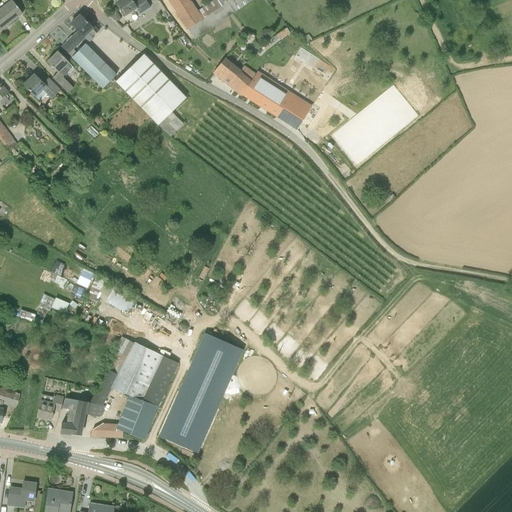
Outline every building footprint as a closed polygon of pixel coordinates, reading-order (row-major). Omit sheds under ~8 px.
[(0,30),(22,14),(11,0),(10,0),(0,8),(0,30)] [(132,0),(132,1),(131,0),(118,0),(115,3),(124,17),(136,9),(140,14),(150,8),(144,0),(132,0)] [(168,0),(195,39),(231,14),(219,0),(214,0),(197,12),(189,0),(168,0)] [(251,0),(219,0),(231,14),(251,0)] [(121,19),(116,12),(110,16),(116,22),(121,19)] [(87,23),(80,15),(70,24),(77,32),(72,37),(71,36),(65,41),(66,42),(61,47),(68,54),(71,57),(71,58),(101,90),(117,75),(86,43),(77,51),(74,48),(86,37),(85,36),(88,33),(92,37),(98,31),(89,22),(87,23)] [(288,26),(278,33),(282,38),(292,32),(288,26)] [(70,73),(73,70),(73,68),(68,63),(69,62),(57,51),(47,62),(57,73),(53,77),(62,87),(67,93),(73,87),(67,82),(63,77),(67,73),(70,73)] [(158,125),(186,98),(143,55),(115,82),(158,125)] [(238,70),(224,59),(217,68),(213,73),(241,95),(242,94),(258,104),(259,102),(278,114),(287,100),(282,97),(283,95),(276,91),(277,89),(269,84),(271,81),(245,62),(238,70)] [(43,83),(34,74),(23,85),(35,97),(42,90),(52,99),(60,91),(48,78),(43,83)] [(0,83),(0,104),(1,106),(8,100),(4,96),(8,93),(0,84),(0,83)] [(290,128),(307,115),(314,110),(308,101),(284,120),(290,128)] [(95,119),(100,126),(104,123),(99,115),(95,119)] [(0,140),(5,146),(13,140),(0,124),(0,140)] [(26,162),(20,155),(16,158),(22,165),(26,162)] [(36,174),(38,177),(40,180),(40,179),(44,176),(40,171),(36,174)] [(55,213),(56,212),(61,208),(61,207),(46,188),(49,186),(46,181),(43,183),(40,179),(40,180),(38,177),(32,182),(37,188),(36,189),(55,213)] [(52,272),(72,279),(76,268),(55,262),(52,272)] [(96,276),(89,297),(99,300),(99,298),(132,309),(137,295),(103,284),(105,279),(96,276)] [(41,305),(51,307),(54,295),(43,293),(41,305)] [(67,311),(70,301),(56,296),(53,306),(67,311)] [(129,396),(118,424),(102,423),(91,431),(91,435),(121,437),(122,431),(144,440),(157,408),(141,402),(163,357),(135,343),(134,344),(121,338),(89,402),(78,400),(79,399),(65,397),(63,407),(77,409),(76,416),(83,417),(84,414),(101,417),(105,406),(102,405),(111,389),(124,395),(125,394),(129,396)] [(0,422),(1,423),(2,409),(3,404),(16,407),(18,403),(20,394),(0,388),(0,422)] [(41,394),(36,417),(51,421),(52,414),(53,411),(60,412),(63,398),(54,396),(53,397),(41,394)] [(61,424),(60,433),(80,435),(83,417),(76,416),(68,414),(66,424),(61,424)] [(33,501),(36,483),(23,482),(22,489),(10,487),(7,505),(24,508),(25,500),(33,501)] [(62,511),(68,511),(72,496),(59,494),(59,490),(49,489),(44,511),(57,511),(62,511)] [(113,511),(114,507),(89,503),(88,511),(79,511),(113,511)]
